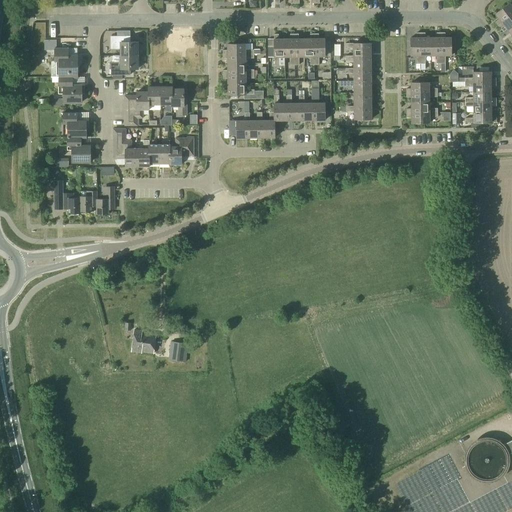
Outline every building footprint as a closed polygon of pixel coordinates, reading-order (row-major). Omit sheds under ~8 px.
[(488,0),(486,10),(495,12),(498,0),(488,0)] [(499,26),(511,14),(511,5),(510,3),(496,14),(500,19),(496,22),(499,26)] [(509,30),(511,27),(511,14),(499,26),(501,29),(505,26),(509,30)] [(130,31),(117,31),(117,37),(111,37),(111,49),(121,49),(121,56),(138,56),(137,42),(126,42),(126,37),(130,37),(130,31)] [(416,64),(420,64),(421,33),(416,33),(417,38),(410,38),(410,56),(416,56),(416,64)] [(431,56),(431,38),(425,38),(425,33),(421,33),(420,64),(425,64),(425,56),(431,56)] [(436,64),(441,64),(441,33),(436,33),(436,37),(431,38),(431,56),(436,56),(436,64)] [(441,33),(441,64),(445,64),(445,56),(451,55),(451,37),(445,38),(445,33),(441,33)] [(290,66),(295,65),(295,34),(290,34),(290,40),(284,40),(284,58),(290,57),(290,66)] [(305,57),(305,39),(299,39),(299,34),(295,34),(295,65),(299,65),(299,57),(305,57)] [(310,65),(315,65),(314,34),(310,34),(310,39),(305,39),(305,57),(310,57),(310,65)] [(314,34),(315,65),(319,65),(319,57),(325,57),(325,39),(319,39),(319,34),(314,34)] [(284,58),(284,40),(279,40),(279,35),(274,35),(275,66),(279,66),(279,58),(284,58)] [(58,78),(72,78),(77,78),(77,56),(68,56),(68,48),(56,48),(56,40),(44,40),(44,50),(54,50),(54,62),(56,62),(56,75),(58,75),(58,78)] [(354,56),(371,56),(370,43),(345,44),(345,48),(354,48),(354,56)] [(223,55),(253,54),(253,50),(245,50),(245,44),(228,45),(228,50),(223,50),(223,55)] [(228,65),(245,64),(245,59),(253,59),(253,54),(223,55),(223,59),(228,59),(228,65)] [(138,56),(121,56),(121,63),(111,63),(111,75),(130,75),(130,69),(138,69),(138,56)] [(345,56),(345,61),(354,61),(354,69),(371,68),(371,56),(354,56),(345,56)] [(223,75),(253,74),(253,70),(246,70),(245,64),(228,65),(228,71),(223,71),(223,75)] [(354,81),(371,81),(371,68),(354,69),(345,69),(345,74),(354,74),(354,81)] [(457,82),(496,82),(496,78),(491,78),(491,72),(473,73),(473,78),(457,78),(457,82)] [(228,85),(246,85),(246,79),(254,79),(253,74),(223,75),(223,79),(228,79),(228,85)] [(72,86),(72,78),(58,78),(58,94),(63,94),(63,103),(81,102),(81,92),(83,92),(83,86),(72,86)] [(371,94),(371,81),(354,81),(339,81),(339,87),(354,86),(354,94),(371,94)] [(496,87),(496,82),(457,82),(452,82),(452,87),(473,87),(473,93),(491,93),(491,87),(496,87)] [(406,93),(437,93),(437,88),(429,89),(429,83),(411,83),(411,89),(406,89),(406,93)] [(223,95),(243,95),(244,99),(254,99),(254,95),(254,90),(246,90),(246,85),(228,85),(228,91),(223,91),(223,95)] [(149,105),(160,105),(160,87),(148,87),(148,92),(149,92),(149,105)] [(172,89),(172,87),(160,87),(160,105),(171,105),(172,105),(172,89)] [(172,105),(171,105),(171,107),(179,107),(179,115),(187,115),(187,98),(183,98),(183,89),(172,89),(172,105)] [(149,110),(149,105),(149,92),(148,92),(136,93),(136,97),(137,97),(137,103),(137,108),(137,114),(137,118),(143,118),(143,110),(149,110)] [(411,103),(429,103),(429,97),(437,97),(437,93),(406,93),(406,98),(411,97),(411,103)] [(491,98),(491,93),(473,93),(473,98),(464,98),(464,99),(458,99),(458,103),(461,103),(496,102),(496,98),(491,98)] [(355,107),(371,106),(371,94),(354,94),(345,94),(345,99),(354,99),(355,106),(355,107)] [(312,121),(311,103),(304,103),(304,95),(299,95),(299,104),(299,121),(312,121)] [(311,95),(311,103),(312,121),(325,120),(325,103),(317,103),(316,95),(311,95)] [(286,121),(286,104),(279,104),(279,96),(274,96),(274,108),(274,121),(275,121),(286,121)] [(299,121),(299,104),(291,104),(291,96),(286,96),(286,104),(286,121),(299,121)] [(473,113),(491,112),(491,107),(496,107),(496,102),(461,103),(461,107),(473,107),(473,113)] [(406,113),(437,113),(437,109),(429,109),(429,103),(411,103),(411,109),(406,109),(406,113)] [(371,119),(371,106),(355,107),(355,106),(345,107),(346,111),(355,111),(355,120),(371,119)] [(274,121),(274,108),(270,108),(270,113),(269,113),(269,121),(262,121),(262,138),(275,138),(275,121),(274,121)] [(491,112),(473,113),(473,118),(465,119),(465,123),(496,123),(496,118),(491,118),(491,112)] [(67,138),(80,138),(85,138),(85,127),(88,127),(88,121),(76,121),(76,113),(63,113),(63,136),(67,136),(67,138)] [(249,121),(249,113),(244,113),(244,121),(229,121),(229,135),(236,135),(236,138),(249,138),(249,121)] [(262,138),(262,121),(262,113),(257,113),(257,121),(249,121),(249,138),(262,138)] [(437,113),(406,113),(407,117),(412,117),(412,124),(430,123),(430,117),(437,117),(437,113)] [(452,124),(460,124),(460,114),(452,114),(452,124)] [(160,126),(164,126),(168,125),(171,125),(171,116),(164,116),(160,121),(160,126)] [(80,138),(67,138),(67,150),(72,150),(72,162),(90,162),(90,146),(81,146),(80,138)] [(149,145),(149,141),(148,141),(148,138),(145,138),(145,140),(143,141),(143,149),(137,149),(137,167),(149,167),(149,162),(148,162),(149,145)] [(170,161),(169,161),(169,164),(181,164),(181,156),(187,156),(187,152),(193,152),(193,138),(176,139),(176,147),(170,147),(169,147),(170,161)] [(137,167),(137,149),(131,149),(131,141),(125,141),(125,147),(125,153),(125,159),(125,167),(137,167)] [(148,162),(149,162),(159,161),(159,145),(149,145),(148,162)] [(169,147),(170,147),(170,145),(159,145),(159,161),(169,161),(170,161),(169,147)] [(53,181),(54,200),(54,210),(62,210),(62,206),(68,206),(68,214),(80,214),(80,211),(80,198),(73,199),(73,194),(62,194),(62,181),(53,181)] [(97,207),(96,207),(96,214),(109,214),(109,207),(115,207),(114,187),(103,187),(103,199),(97,199),(97,207)] [(97,199),(97,191),(86,191),(86,195),(80,196),(80,198),(80,211),(92,211),(92,207),(96,207),(97,207),(97,199)] [(153,354),(155,334),(142,333),(142,331),(135,330),(131,352),(141,354),(141,352),(153,354)] [(170,342),(169,354),(175,355),(174,361),(186,362),(188,344),(170,342)] [(485,483),(489,483),(493,482),(497,480),(500,478),(503,476),(505,473),(507,469),(508,465),(509,462),(509,458),(508,454),(507,450),(505,447),(502,444),(499,441),(496,439),(492,438),(489,437),(485,437),(481,438),(477,439),(474,441),(471,443),(468,446),(466,449),(464,452),(463,456),(463,460),(463,464),(464,468),(466,471),(468,475),(471,477),(474,480),(478,481),(481,483),(485,483)]
